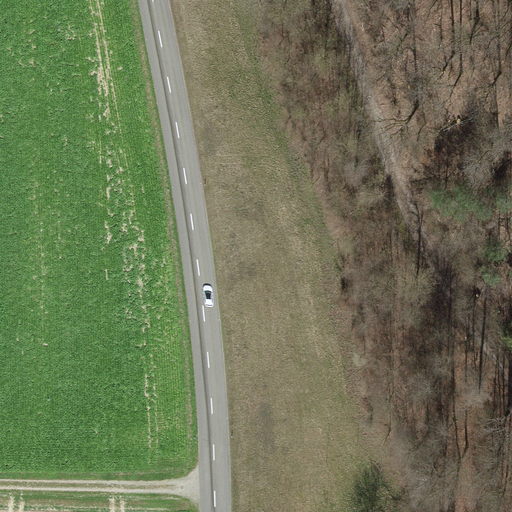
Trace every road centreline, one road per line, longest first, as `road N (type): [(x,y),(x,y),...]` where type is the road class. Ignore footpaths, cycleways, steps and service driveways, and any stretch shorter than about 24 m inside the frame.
road 1 (tertiary): [(213,511),(208,354),(154,0)]
road 2 (track): [(511,406),(405,200),(337,0)]
road 3 (track): [(0,483),(213,488)]
